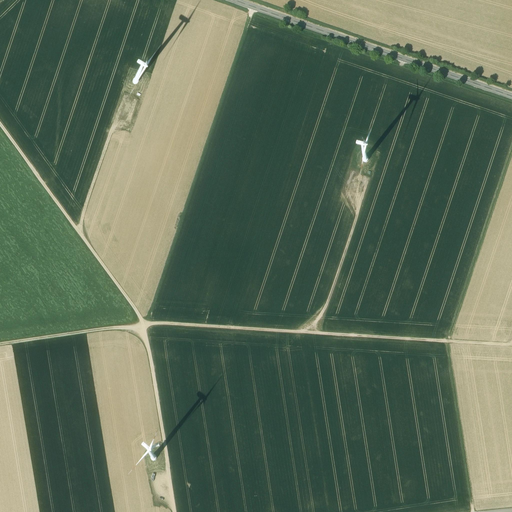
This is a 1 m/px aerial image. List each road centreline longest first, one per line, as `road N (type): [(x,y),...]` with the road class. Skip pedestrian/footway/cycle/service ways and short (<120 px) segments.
road 1 (track): [(511,344),(144,324)]
road 2 (track): [(147,323),(253,6)]
road 3 (tertiary): [(234,0),(511,96)]
road 4 (track): [(511,148),(448,341)]
road 5 (track): [(144,324),(174,511)]
road 6 (track): [(473,511),(447,340)]
road 7 (track): [(318,333),(369,175)]
road 8 (track): [(144,324),(0,344)]
